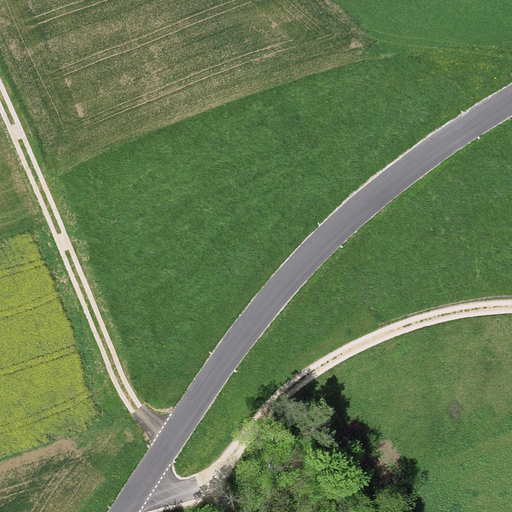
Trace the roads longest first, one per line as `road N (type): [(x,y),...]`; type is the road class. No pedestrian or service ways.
road 1 (tertiary): [(132,511),(241,341),(344,224),(511,100)]
road 2 (track): [(156,476),(188,492),(207,486),(277,401),(314,370),(429,318),(511,307)]
road 3 (track): [(177,443),(140,415),(122,387),(0,85)]
